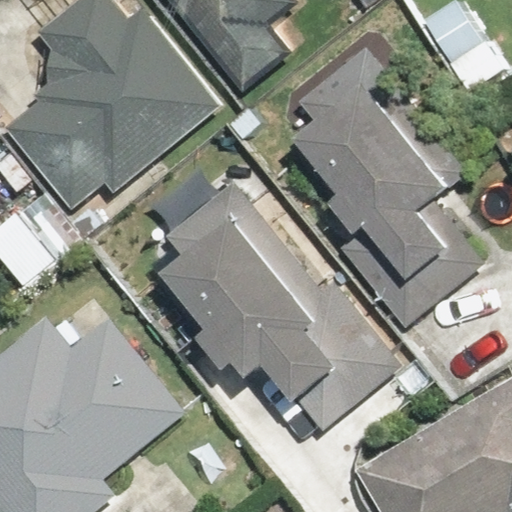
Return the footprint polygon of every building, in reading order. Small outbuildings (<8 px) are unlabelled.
[(237,109),(160,6),(141,20),(126,0),(46,0),(45,1),(65,27),(43,44),(68,77),(46,94),(54,105),(20,131),(82,213),(126,180),(132,188),(237,109)] [(300,0),(184,0),(260,99),(333,44),(300,0)] [(508,29),(487,0),(473,0),(439,25),(465,60),(508,29)] [(349,239),(430,330),(506,262),(455,204),(475,185),(388,87),(310,157),(368,223),(349,239)] [(417,367),(347,280),(328,295),(243,189),(182,237),(203,263),(190,274),(236,332),(227,339),(255,374),(264,367),(275,380),(291,368),(339,428),(417,367)] [(80,264),(55,233),(18,262),(43,294),(80,264)] [(63,317),(0,367),(0,501),(8,511),(111,511),(133,495),(122,482),(205,416),(127,319),(89,350),(63,317)] [(391,511),(511,511),(511,387),(368,473),(391,511)]
